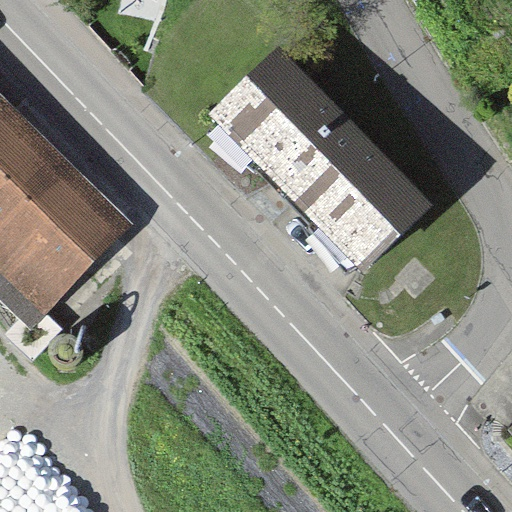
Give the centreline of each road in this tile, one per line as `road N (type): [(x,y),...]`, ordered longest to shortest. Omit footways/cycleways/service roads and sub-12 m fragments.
road 1 (residential): [(129,511),(109,455),(112,382),(140,289),(193,219)]
road 2 (secondary): [(193,219),(390,430)]
road 3 (secondary): [(0,14),(193,219)]
road 4 (residential): [(511,230),(370,0)]
road 5 (residential): [(390,430),(503,325),(511,299)]
